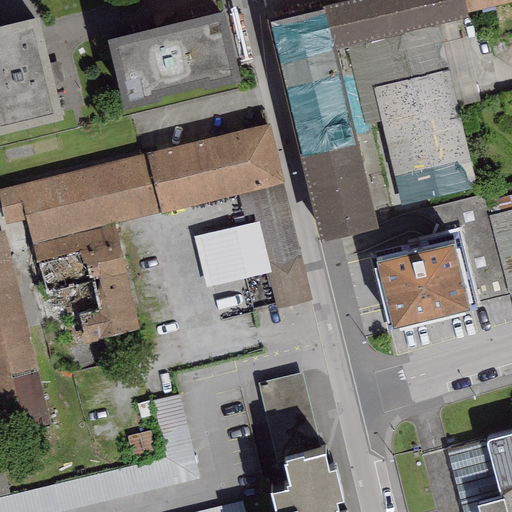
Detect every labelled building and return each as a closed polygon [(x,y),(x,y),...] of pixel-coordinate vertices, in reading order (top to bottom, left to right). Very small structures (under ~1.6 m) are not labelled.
[(467,13),(464,0),(354,0),(325,7),(325,10),(334,49),(468,18),(467,13)] [(511,0),(464,0),(467,13),(511,2),(511,0)] [(334,49),(325,10),(269,23),(321,243),(377,230),(334,49)] [(242,82),(225,12),(107,40),(124,111),(160,102),(159,98),(202,88),(203,91),(242,82)] [(0,135),(63,120),(38,18),(0,26),(0,135)] [(476,188),(448,70),(372,88),(401,206),(476,188)] [(271,129),(0,191),(0,203),(5,226),(24,221),(29,245),(32,244),(114,225),(239,197),(284,186),(271,129)] [(284,186),(239,197),(245,225),(193,237),(205,288),(268,274),(276,310),(311,302),(284,186)] [(114,225),(32,244),(44,295),(92,284),(99,311),(79,316),(86,343),(138,331),(114,225)] [(6,231),(0,232),(0,435),(0,436),(49,425),(6,231)] [(472,319),(453,241),(371,261),(387,330),(391,329),(393,338),(472,319)] [(179,395),(153,401),(167,459),(0,498),(0,511),(64,511),(200,480),(179,395)] [(511,511),(511,438),(488,445),(502,498),(475,505),(476,511),(511,511)] [(302,467),(286,471),(287,474),(284,475),(289,495),(287,495),(287,499),(271,503),(273,511),(336,511),(337,511),(343,510),(335,479),(329,481),(325,465),(303,470),(302,467)]
